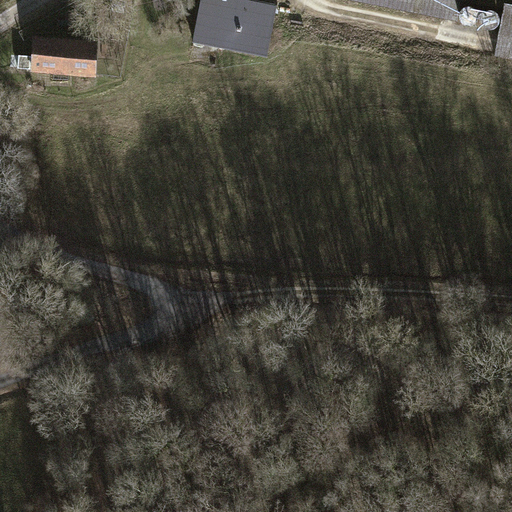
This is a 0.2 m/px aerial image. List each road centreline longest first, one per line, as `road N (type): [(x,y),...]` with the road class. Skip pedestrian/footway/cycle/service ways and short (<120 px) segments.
road 1 (unclassified): [(0,382),(155,328),(168,309),(161,291),(145,283),(0,229)]
road 2 (track): [(511,301),(277,291),(168,303)]
